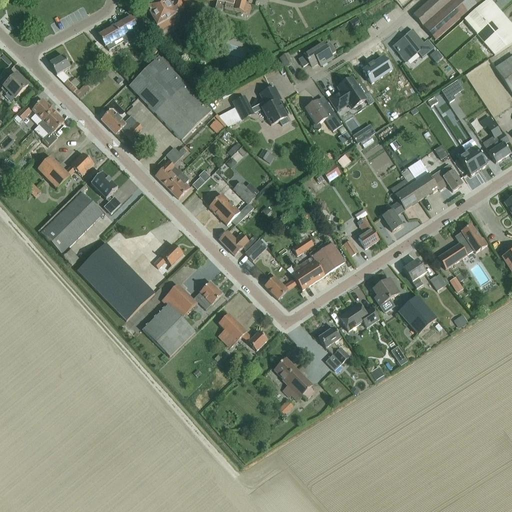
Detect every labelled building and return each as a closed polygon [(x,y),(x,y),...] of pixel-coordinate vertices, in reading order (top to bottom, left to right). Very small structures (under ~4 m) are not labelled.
[(166,0),(160,0),(146,9),(147,10),(146,11),(149,16),(150,16),(156,27),(161,35),(179,24),(175,17),(178,15),(174,7),(171,8),(168,4),(166,0)] [(171,0),(171,2),(168,4),(171,8),(174,7),(178,15),(182,12),(185,0),(207,0),(217,2),(215,7),(215,10),(222,12),(224,4),(225,4),(224,9),(243,14),(243,13),(249,14),(250,11),(251,6),(249,5),(249,0),(171,0)] [(481,1),(481,0),(431,0),(413,16),(434,41),(481,1)] [(484,43),(507,23),(508,24),(509,22),(489,0),(487,0),(463,20),(484,43)] [(140,34),(146,30),(137,14),(131,18),(140,34)] [(364,14),(357,17),(360,23),(366,19),(364,14)] [(125,46),(141,36),(140,34),(131,18),(131,17),(98,36),(105,47),(106,47),(109,51),(123,43),(125,46)] [(422,59),(433,49),(427,41),(423,44),(412,30),(404,37),(405,38),(393,47),(400,56),(399,56),(405,63),(417,53),(422,59)] [(152,58),(158,52),(149,42),(143,47),(152,58)] [(320,67),(332,59),(330,56),(335,53),(329,43),(324,46),(323,45),(304,56),(305,56),(298,60),(303,68),(309,64),(312,68),(318,63),(320,67)] [(237,50),(234,58),(241,61),(244,52),(237,50)] [(286,68),(292,64),(287,55),(280,60),(286,68)] [(63,56),(49,64),(56,77),(73,93),(80,100),(79,99),(87,92),(90,89),(85,85),(78,92),(75,89),(70,84),(67,81),(68,79),(63,73),(70,69),(68,65),(63,56)] [(175,70),(163,57),(160,60),(159,59),(129,88),(181,142),(211,113),(172,73),(175,70)] [(511,57),(495,69),(511,94),(511,57)] [(368,68),(363,72),(371,85),(391,72),(383,58),(374,64),(373,64),(367,67),(368,68)] [(239,74),(244,71),(241,64),(235,67),(236,69),(233,71),(232,69),(226,72),(230,79),(235,76),(239,74)] [(15,99),(28,86),(16,75),(1,90),(6,95),(8,93),(15,99)] [(341,93),(330,100),(337,111),(348,104),(352,110),(366,101),(363,97),(368,94),(359,80),(355,84),(352,79),(337,88),(341,93)] [(91,91),(97,87),(94,81),(87,85),(91,91)] [(448,89),(441,93),(448,103),(455,99),(453,97),(463,90),(458,82),(448,89)] [(263,103),(265,102),(267,107),(262,110),(270,127),(279,122),(282,127),(288,123),(286,119),(287,118),(278,101),(277,102),(275,97),(278,96),(274,88),(273,89),(272,87),(270,88),(271,90),(259,96),(263,103)] [(88,96),(84,98),(89,107),(93,105),(88,96)] [(245,97),(232,103),(235,109),(241,122),(254,115),(251,109),(245,97)] [(43,122),(53,112),(42,101),(32,111),(43,121),(43,122)] [(319,106),(317,102),(313,104),(311,104),(309,106),(308,107),(305,109),(310,118),(315,125),(314,125),(313,128),(315,131),(318,132),(320,130),(321,127),(319,124),(325,121),(333,133),(342,126),(326,102),(319,106)] [(31,113),(26,107),(17,116),(18,118),(22,122),(31,113)] [(101,121),(100,121),(115,136),(121,131),(125,135),(136,124),(130,118),(124,124),(111,111),(101,121)] [(64,123),(53,112),(43,122),(43,121),(39,126),(48,135),(42,142),(48,148),(57,140),(52,135),(64,123)] [(224,132),(231,124),(221,116),(215,124),(224,132)] [(501,134),(493,123),(486,127),(493,138),(482,145),(495,164),(510,155),(504,146),(508,142),(503,134),(502,133),(501,134)] [(131,141),(142,130),(136,124),(125,135),(131,141)] [(236,140),(238,132),(231,130),(229,138),(236,140)] [(368,140),(371,145),(381,138),(377,133),(368,140)] [(174,149),(165,157),(170,162),(174,158),(178,162),(186,153),(182,149),(178,153),(174,149)] [(475,149),(466,154),(478,173),(487,167),(481,158),(475,149)] [(270,165),(275,158),(263,150),(259,158),(262,160),(270,165)] [(323,163),(333,160),(331,154),(321,157),(323,163)] [(466,154),(458,160),(470,178),(478,173),(466,154)] [(81,178),(94,166),(83,155),(70,167),(71,167),(65,173),(50,158),(37,170),(57,190),(69,177),(75,171),(81,178)] [(343,169),(351,163),(345,156),(337,162),(343,169)] [(178,170),(177,171),(169,163),(167,165),(155,177),(167,189),(177,179),(176,179),(182,173),(178,170)] [(329,183),(340,175),(333,164),(321,172),(329,183)] [(407,170),(401,174),(405,180),(414,194),(419,202),(437,190),(438,192),(447,186),(452,193),(462,186),(449,166),(430,179),(428,175),(417,183),(408,170),(407,170)] [(197,191),(205,183),(210,178),(204,172),(199,177),(201,179),(192,186),(197,191)] [(177,179),(167,189),(178,200),(185,193),(190,189),(185,184),(189,180),(182,173),(176,179),(177,179)] [(102,174),(91,186),(106,201),(107,201),(109,203),(104,209),(111,216),(122,205),(115,198),(112,201),(109,198),(118,190),(113,185),(102,174)] [(319,174),(310,179),(313,183),(321,177),(319,174)] [(35,200),(41,194),(28,180),(21,186),(35,200)] [(405,212),(419,202),(414,194),(405,180),(390,190),(399,203),(390,209),(392,212),(382,218),(386,225),(392,233),(402,226),(396,217),(404,211),(404,212),(405,212)] [(240,183),(233,190),(248,206),(248,205),(255,199),(254,198),(245,189),(240,183)] [(245,189),(254,198),(259,193),(250,184),(245,189)] [(84,187),(38,233),(71,266),(78,260),(68,250),(103,215),(93,205),(82,194),(87,190),(84,187)] [(216,201),(209,208),(227,227),(231,222),(239,214),(221,196),(216,201)] [(236,227),(243,220),(253,210),(248,205),(248,206),(231,222),(236,227)] [(358,222),(367,216),(363,210),(354,216),(358,222)] [(371,231),(368,226),(364,219),(357,224),(365,235),(358,240),(365,251),(378,242),(371,231)] [(480,241),(471,226),(461,233),(454,238),(459,245),(437,259),(445,271),(467,257),(467,256),(473,252),(475,254),(487,247),(482,240),(480,241)] [(297,258),(306,252),(313,247),(303,232),(295,237),(299,245),(292,250),(294,252),(297,258)] [(235,241),(234,240),(227,233),(218,241),(234,257),(242,249),(247,253),(257,243),(252,239),(248,242),(241,235),(235,241)] [(252,263),(259,256),(267,249),(259,241),(257,243),(247,253),(245,255),(252,263)] [(291,268),(287,271),(292,277),(295,281),(297,285),(302,292),(324,277),(344,264),(338,256),(328,241),(316,250),(309,255),(311,259),(293,271),(291,268)] [(350,258),(357,253),(349,242),(342,246),(350,258)] [(126,322),(147,302),(154,295),(105,245),(77,272),(126,322)] [(171,268),(183,256),(173,246),(153,266),(157,270),(165,262),(171,268)] [(511,274),(511,251),(501,259),(511,274)] [(416,290),(423,286),(418,279),(425,275),(417,262),(403,270),(416,290)] [(456,280),(465,291),(471,286),(463,275),(456,280)] [(437,292),(447,286),(438,276),(430,281),(437,292)] [(284,288),(274,278),(264,287),(278,301),(287,292),(297,285),(295,281),(284,288)] [(380,307),(399,295),(389,280),(373,291),(377,298),(374,299),(380,307)] [(211,306),(222,295),(210,283),(199,294),(193,300),(192,299),(191,300),(196,305),(198,303),(206,311),(211,306)] [(170,293),(162,301),(167,307),(168,306),(181,320),(196,305),(191,300),(177,286),(170,293)] [(418,336),(436,320),(416,298),(398,313),(418,336)] [(364,313),(358,304),(349,310),(350,311),(339,319),(348,333),(362,323),(366,329),(379,320),(371,309),(364,313)] [(167,307),(142,332),(169,359),(195,333),(181,320),(168,306),(167,307)] [(470,312),(461,315),(465,326),(474,323),(470,312)] [(252,339),(246,334),(228,315),(221,322),(218,325),(224,332),(218,338),(230,350),(242,338),(256,352),(260,348),(267,341),(259,333),(252,339)] [(333,329),(318,339),(326,350),(332,356),(325,363),(334,372),(342,365),(344,367),(345,366),(347,366),(350,363),(350,361),(351,360),(349,358),(350,357),(341,349),(339,350),(335,344),(341,340),(333,329)] [(406,343),(399,347),(406,360),(413,356),(406,343)] [(398,347),(391,352),(401,367),(408,362),(398,347)] [(296,402),(305,394),(312,387),(294,369),(285,360),(274,371),(283,381),(282,382),(287,387),(282,392),(289,398),(291,396),(296,402)] [(382,377),(391,375),(388,366),(379,369),(382,377)] [(284,416),(293,407),(287,401),(278,411),(284,416)]
